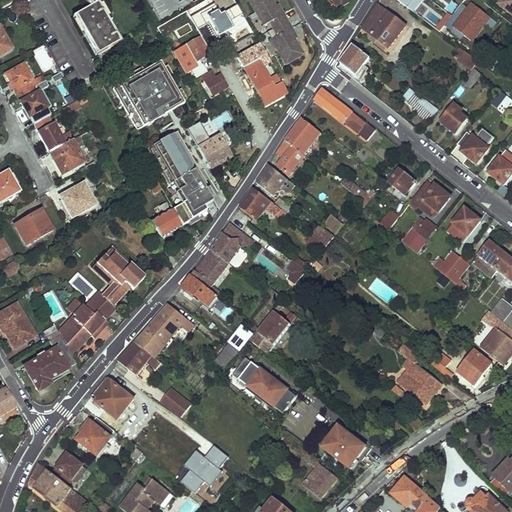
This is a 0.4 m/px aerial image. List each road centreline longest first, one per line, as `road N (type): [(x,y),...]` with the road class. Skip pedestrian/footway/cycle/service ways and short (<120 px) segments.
road 1 (residential): [(321,68),(197,253),(88,378)]
road 2 (residential): [(511,218),(321,68)]
road 3 (residential): [(511,393),(385,468),(340,511)]
